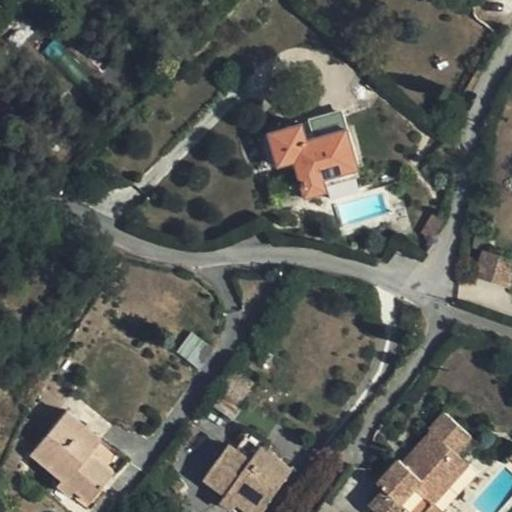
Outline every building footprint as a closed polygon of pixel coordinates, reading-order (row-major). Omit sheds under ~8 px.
[(29,61),(20,68),(33,84),(42,76),(29,61)] [(300,122),(268,132),(277,163),(293,159),(304,196),(326,189),(322,177),(357,167),(344,126),(306,138),(300,122)] [(511,259),(482,250),(474,276),(509,287),(511,276),(511,259)] [(480,280),(473,301),(496,308),(503,287),(480,280)] [(201,368),(215,349),(195,335),(182,354),(201,368)] [(236,369),(221,390),(238,403),(253,382),(236,369)] [(243,407),(238,403),(221,390),(211,403),(234,419),(243,407)] [(33,452),(64,478),(76,488),(90,500),(125,457),(67,409),(33,452)] [(371,504),(380,511),(409,511),(411,510),(413,511),(445,511),(436,503),(470,464),(459,453),(473,437),(446,412),(432,428),(434,431),(405,462),(401,459),(381,482),(387,488),(371,504)] [(248,425),(235,443),(257,459),(265,448),(270,441),(248,425)] [(17,433),(2,459),(21,472),(26,465),(21,461),(32,443),(17,433)] [(257,459),(235,443),(232,442),(207,477),(228,493),(237,481),(269,503),(294,469),(265,448),(257,459)] [(186,485),(180,477),(171,483),(178,491),(186,485)] [(70,495),(76,488),(64,478),(59,485),(70,495)] [(250,511),(262,511),(269,503),(237,481),(228,493),(222,503),(233,511),(239,504),(250,511)]
